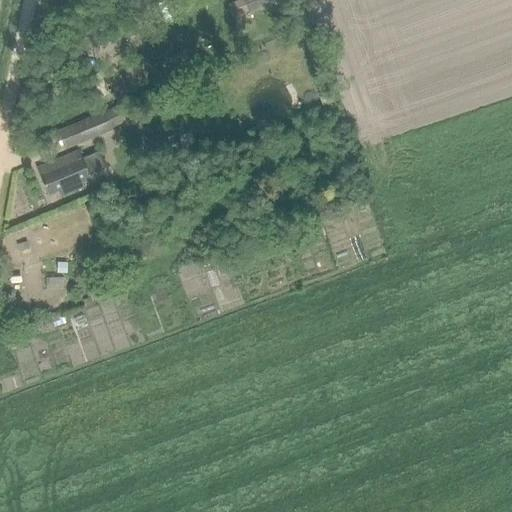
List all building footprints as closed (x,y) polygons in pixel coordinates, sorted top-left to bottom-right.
[(237,0),(227,4),(233,19),(248,12),(249,14),(275,3),(274,0),(237,0)] [(102,43),(117,37),(113,26),(98,31),(102,43)] [(316,89),(322,104),(332,100),(327,85),(316,89)] [(124,122),(117,106),(104,111),(103,109),(55,130),(64,150),(112,129),(111,127),(124,122)] [(185,154),(177,133),(145,147),(154,167),(185,154)] [(98,153),(94,155),(81,160),(78,152),(36,169),(47,195),(57,191),(60,197),(98,181),(100,185),(109,181),(98,153)]
